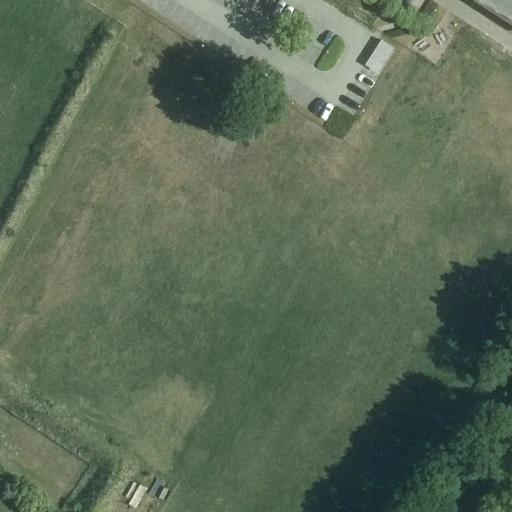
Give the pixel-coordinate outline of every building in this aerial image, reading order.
[(511,0),(473,0),(511,25),(511,0)] [(365,65),(377,73),(393,49),(380,41),(365,65)] [(392,99),(419,111),(438,66),(411,54),(392,99)] [(121,58),(111,66),(119,76),(129,67),(121,58)] [(382,110),(392,91),(379,83),(368,102),(382,110)]
